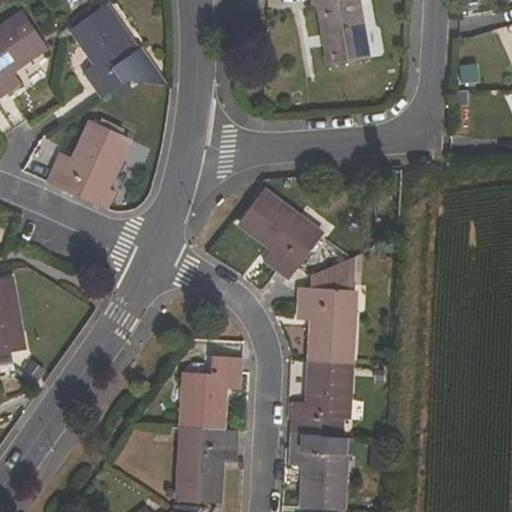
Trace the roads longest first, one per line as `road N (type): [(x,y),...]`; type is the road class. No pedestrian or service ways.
road 1 (residential): [(183,159),(395,144),(424,117),(431,0)]
road 2 (residential): [(259,511),(270,362),(257,321),(233,294),(156,255)]
road 3 (residential): [(156,255),(122,317),(0,486)]
road 4 (residential): [(156,255),(0,185)]
road 5 (residential): [(194,0),(195,97),(183,159)]
